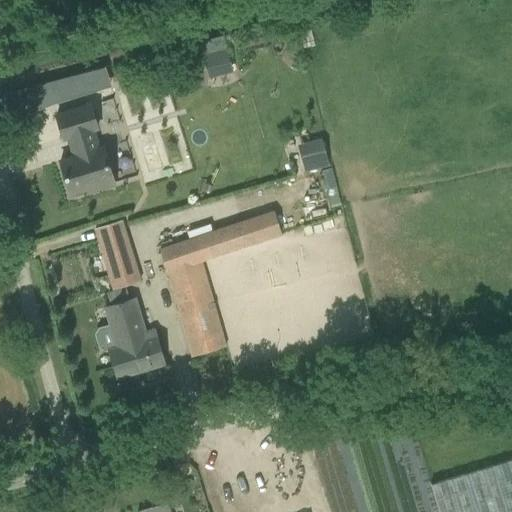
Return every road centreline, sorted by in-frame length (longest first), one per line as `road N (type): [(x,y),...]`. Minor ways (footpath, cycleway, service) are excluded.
road 1 (tertiary): [(0,485),(309,401),(511,379)]
road 2 (unknown): [(203,424),(154,259)]
